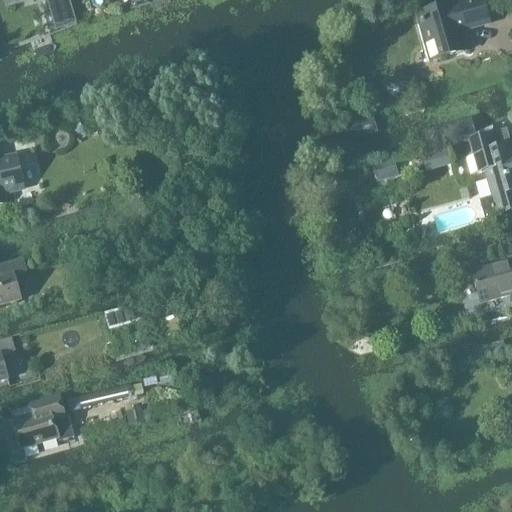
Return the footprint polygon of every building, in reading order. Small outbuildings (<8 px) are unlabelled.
[(47,0),(57,33),(77,25),(76,24),(69,0),(47,0)] [(84,0),(69,0),(76,24),(90,20),(84,0)] [(430,63),(468,52),(462,33),(489,26),(481,0),(476,0),(417,17),(430,63)] [(333,104),(325,106),(330,129),(339,127),(333,104)] [(348,143),(377,134),(371,116),(342,125),(348,143)] [(476,133),(471,118),(429,129),(433,145),(476,133)] [(76,122),(73,127),(74,133),(80,136),(85,135),(89,130),(87,124),(82,121),(76,122)] [(511,146),(500,150),(496,135),(462,144),(471,177),(485,173),(492,199),(480,203),(486,221),(511,213),(511,146)] [(448,154),(423,161),(427,174),(452,167),(448,154)] [(0,159),(0,207),(7,206),(4,197),(25,192),(17,156),(0,159)] [(393,160),(372,166),(377,184),(398,177),(393,160)] [(100,253),(86,257),(89,268),(103,264),(100,253)] [(0,308),(21,303),(14,278),(27,274),(23,260),(0,266),(0,308)] [(511,263),(472,275),(481,305),(510,297),(511,303),(511,302),(511,263)] [(434,282),(415,288),(418,298),(422,297),(423,300),(438,295),(434,282)] [(141,307),(106,317),(106,318),(110,332),(145,322),(142,309),(141,307)] [(0,384),(8,382),(0,357),(15,353),(12,340),(0,342),(0,384)] [(130,388),(78,400),(81,411),(133,399),(130,388)] [(13,427),(20,452),(59,441),(60,444),(71,441),(59,400),(30,408),(34,421),(13,427)] [(141,410),(126,413),(129,426),(144,423),(141,410)]
